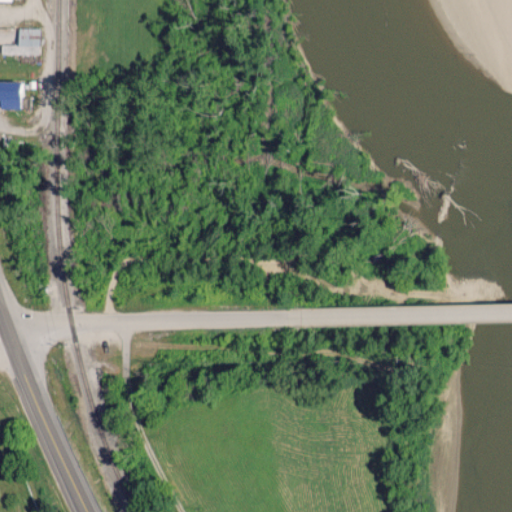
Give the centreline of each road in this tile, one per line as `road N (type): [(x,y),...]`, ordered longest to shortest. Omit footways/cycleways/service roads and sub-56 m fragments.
road 1 (tertiary): [(283,316),(3,331)]
road 2 (tertiary): [(511,311),(283,316)]
road 3 (primary): [(85,511),(0,321)]
